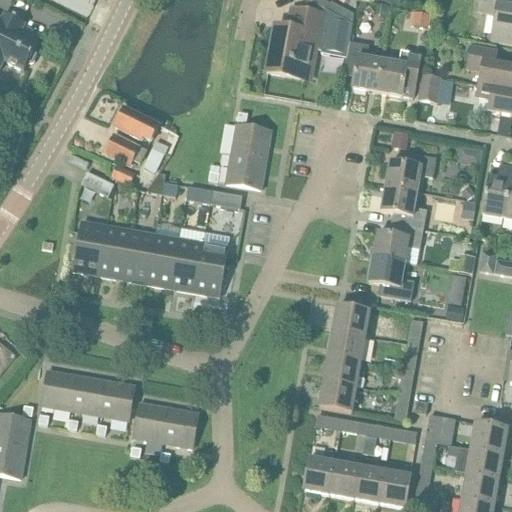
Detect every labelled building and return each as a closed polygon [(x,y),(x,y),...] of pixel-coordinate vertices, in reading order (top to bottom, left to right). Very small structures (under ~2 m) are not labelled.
[(376,0),(392,8),(396,0),(376,0)] [(489,43),(495,44),(511,47),(511,9),(507,8),(508,2),(499,0),(478,0),(476,15),(494,18),(489,43)] [(331,5),(327,13),(342,21),(353,27),(354,17),(331,4),(331,5)] [(389,22),(390,9),(381,8),(379,20),(389,22)] [(353,27),(342,21),(327,13),(324,11),(323,17),(291,11),(290,12),(300,14),(296,34),(275,30),(267,76),(304,82),(310,51),(322,53),(321,56),(347,60),(349,46),(353,27)] [(413,13),(411,28),(428,31),(431,16),(413,13)] [(0,22),(0,71),(4,64),(24,74),(28,67),(32,67),(37,58),(34,54),(42,39),(23,30),(25,26),(5,16),(2,23),(0,22)] [(349,46),(347,60),(343,78),(354,80),(352,91),(376,96),(381,64),(365,61),(367,48),(349,46)] [(477,89),(511,94),(511,68),(496,65),(498,53),(470,48),(466,73),(480,75),(477,89)] [(381,64),(376,96),(413,102),(416,82),(420,58),(400,54),(398,66),(381,64)] [(422,78),(421,84),(417,104),(437,107),(441,88),(442,81),(422,78)] [(511,94),(477,89),(475,101),(489,103),(487,116),(511,120),(511,94)] [(159,129),(123,111),(113,129),(150,148),(159,129)] [(239,116),(237,125),(246,126),(248,118),(239,116)] [(236,129),(231,158),(266,164),(271,135),(236,129)] [(394,134),(391,151),(406,153),(406,152),(408,137),(394,134)] [(104,156),(122,165),(131,170),(135,164),(141,167),(147,155),(113,138),(104,156)] [(460,151),(458,165),(479,169),(481,154),(460,151)] [(155,176),(164,158),(152,152),(143,170),(155,176)] [(432,183),(432,182),(436,162),(403,156),(401,167),(390,165),(385,190),(417,195),(420,181),(432,183)] [(266,164),(231,158),(226,187),(261,193),(266,164)] [(117,168),(111,179),(130,189),(135,177),(117,168)] [(482,217),(503,221),(511,171),(511,170),(500,168),(497,182),(488,180),(482,217)] [(511,171),(503,221),(511,222),(511,171)] [(87,175),(81,187),(108,200),(114,188),(87,175)] [(210,176),(209,185),(218,186),(219,177),(210,176)] [(146,195),(162,197),(164,186),(165,178),(159,177),(146,195)] [(164,186),(162,197),(176,199),(178,188),(164,186)] [(468,188),(460,193),(468,203),(475,198),(468,188)] [(391,227),(423,233),(427,215),(414,213),(417,195),(385,190),(381,215),(393,217),(391,227)] [(194,191),(192,203),(207,206),(209,194),(194,191)] [(213,195),(210,208),(240,213),(242,200),(213,195)] [(464,204),(461,221),(472,223),(475,206),(464,204)] [(82,226),(73,275),(97,279),(106,230),(82,226)] [(377,236),(373,261),(405,266),(407,252),(420,254),(423,233),(391,227),(389,238),(377,236)] [(106,230),(97,279),(122,283),(130,235),(106,230)] [(130,235),(122,283),(146,288),(155,239),(130,235)] [(155,239),(146,288),(171,292),(179,243),(155,239)] [(171,292),(195,296),(204,248),(179,243),(171,292)] [(204,248),(195,296),(219,301),(228,252),(204,248)] [(457,256),(453,270),(470,275),(475,261),(457,256)] [(494,277),(496,262),(497,258),(482,256),(479,274),(494,277)] [(378,299),(398,302),(411,304),(414,286),(402,284),(405,266),(373,261),(368,285),(380,288),(378,299)] [(511,264),(496,262),(494,277),(511,280),(511,264)] [(445,305),(459,309),(466,281),(452,277),(445,305)] [(332,335),(365,340),(370,315),(337,309),(332,335)] [(409,339),(420,341),(423,325),(412,323),(409,339)] [(328,360),(361,366),(365,340),(332,335),(328,360)] [(0,378),(0,379),(16,360),(0,346),(0,378)] [(405,364),(416,366),(419,350),(408,348),(405,364)] [(323,385),(356,391),(361,366),(328,360),(323,385)] [(400,389),(411,390),(414,374),(403,373),(402,379),(387,376),(385,385),(401,387),(400,389)] [(77,380),(48,374),(41,410),(70,415),(77,380)] [(106,385),(77,380),(70,415),(99,420),(106,385)] [(106,385),(99,420),(128,425),(135,390),(106,385)] [(356,391),(323,385),(319,410),(352,416),(356,391)] [(396,414),(407,415),(410,399),(399,397),(396,414)] [(428,406),(416,404),(414,416),(426,418),(428,406)] [(134,442),(163,447),(169,412),(140,407),(134,442)] [(23,418),(32,420),(33,411),(24,409),(23,418)] [(169,412),(163,447),(192,452),(198,417),(169,412)] [(0,418),(0,448),(26,453),(31,424),(0,418)] [(38,427),(47,429),(49,420),(40,418),(38,427)] [(318,418),(316,429),(332,432),(333,421),(318,418)] [(430,419),(425,445),(440,447),(444,421),(430,419)] [(67,432),(76,434),(78,425),(69,423),(67,432)] [(340,433),(357,436),(358,426),(342,423),(340,433)] [(470,452),(503,457),(508,432),(475,426),(470,452)] [(367,427),(365,438),(381,441),(383,430),(367,427)] [(105,439),(107,430),(98,428),(96,437),(105,439)] [(408,434),(392,431),(390,442),(406,445),(408,434)] [(365,440),(362,457),(374,459),(377,441),(365,440)] [(0,478),(21,482),(26,453),(0,448),(0,478)] [(130,459),(139,461),(141,452),(132,450),(130,459)] [(503,457),(470,452),(466,477),(499,483),(503,457)] [(433,455),(423,454),(421,470),(431,471),(433,455)] [(169,466),(170,457),(161,456),(160,465),(169,466)] [(310,461),(304,494),(329,499),(335,466),(310,461)] [(335,466),(329,499),(354,503),(360,470),(335,466)] [(360,470),(354,503),(379,508),(385,475),(360,470)] [(385,475),(379,508),(404,511),(411,479),(385,475)] [(499,483),(466,477),(461,502),(494,508),(499,483)] [(429,480),(419,478),(416,494),(427,496),(429,480)] [(461,502),(459,511),(493,511),(494,508),(461,502)] [(424,511),(425,505),(414,503),(413,511),(424,511)]
